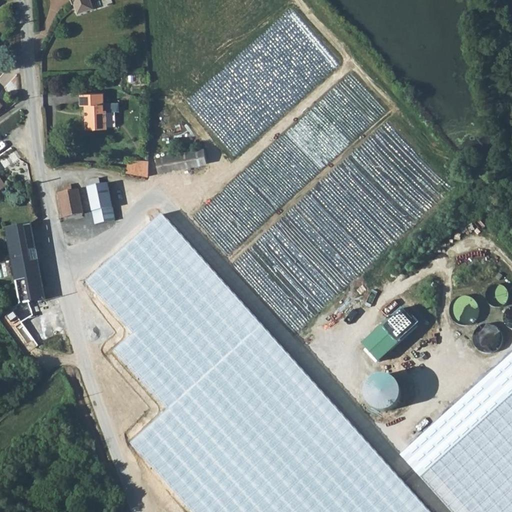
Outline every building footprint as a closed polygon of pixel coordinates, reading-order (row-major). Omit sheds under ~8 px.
[(72,0),(73,3),(75,2),(78,13),(93,8),(90,0),(72,0)] [(292,8),(187,98),(233,152),(338,62),(292,8)] [(385,110),(350,73),(193,220),(227,256),(385,110)] [(103,93),(80,95),(81,106),(87,106),(87,115),(85,115),(86,129),(107,128),(106,110),(104,110),(103,93)] [(208,163),(204,148),(156,159),(159,173),(208,163)] [(420,223),(354,150),(231,263),(297,335),(420,223)] [(129,160),(128,174),(149,176),(149,160),(149,159),(129,160)] [(115,219),(108,183),(88,186),(93,210),(106,208),(109,221),(115,219)] [(78,189),(73,190),(65,191),(60,192),(66,217),(83,214),(78,189)] [(95,223),(109,221),(106,208),(93,210),(95,223)] [(429,511),(281,347),(163,215),(104,268),(153,324),(100,371),(201,483),(168,511),(429,511)] [(13,266),(21,303),(30,317),(32,316),(29,302),(46,299),(40,270),(31,225),(6,229),(13,266)] [(494,301),(507,299),(505,286),(492,289),(494,301)] [(476,323),(479,300),(456,297),(453,320),(476,323)] [(21,303),(0,314),(0,321),(25,356),(39,346),(22,323),(30,317),(21,303)] [(403,309),(363,345),(379,363),(419,326),(403,309)] [(476,340),(491,353),(503,338),(488,326),(476,340)] [(511,511),(511,354),(399,456),(450,511),(511,511)] [(176,468),(165,478),(179,494),(190,484),(176,468)] [(179,494),(165,478),(152,490),(167,505),(179,494)]
